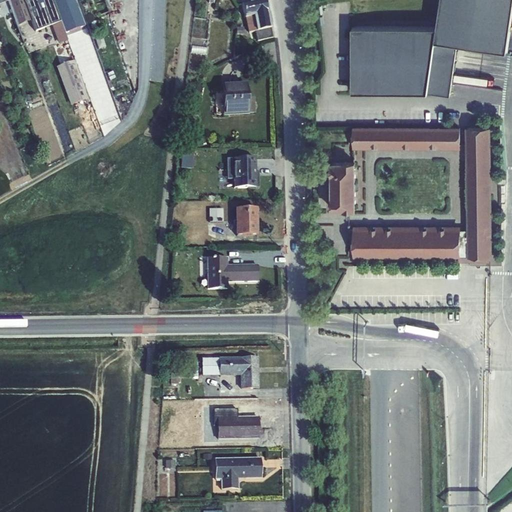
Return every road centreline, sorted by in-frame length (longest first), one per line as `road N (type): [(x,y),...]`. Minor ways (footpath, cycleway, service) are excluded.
road 1 (unclassified): [(282,0),(298,157),(299,324)]
road 2 (residential): [(299,324),(0,327)]
road 3 (unclassified): [(299,324),(303,511)]
